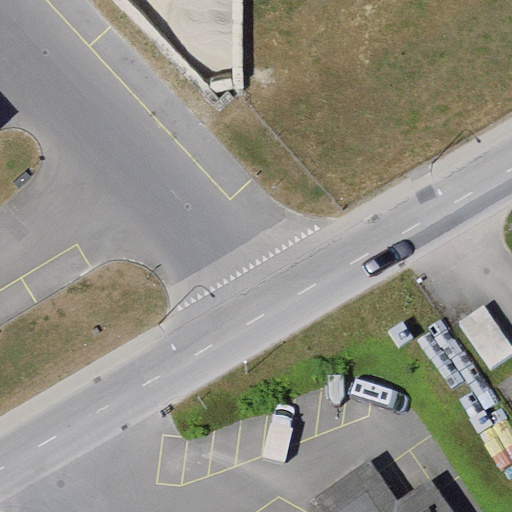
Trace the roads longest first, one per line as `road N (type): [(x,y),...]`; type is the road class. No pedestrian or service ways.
road 1 (unclassified): [(0,470),(511,170)]
road 2 (unknown): [(0,298),(173,210)]
